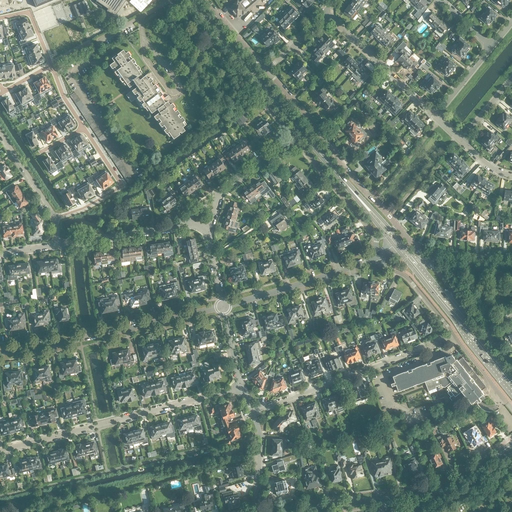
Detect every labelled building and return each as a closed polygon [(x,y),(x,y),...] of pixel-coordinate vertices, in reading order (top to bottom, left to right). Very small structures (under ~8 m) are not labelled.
[(95,0),(95,1),(95,2),(95,3),(96,3),(97,2),(107,9),(106,11),(113,15),(113,16),(114,16),(115,15),(116,15),(116,14),(125,0),(95,0)] [(130,0),(129,2),(140,12),(151,0),(130,0)] [(238,1),(235,4),(230,8),(238,18),(243,14),(244,15),(247,12),(247,11),(260,0),(239,0),(239,1),(238,1)] [(299,0),(299,1),(298,2),(301,5),(302,4),(309,9),(311,7),(309,6),(312,3),(308,0),(299,0)] [(358,12),(359,12),(362,7),(353,0),(350,5),(358,12)] [(424,0),(420,0),(416,5),(414,7),(418,11),(414,15),(418,19),(427,7),(425,5),(427,3),(424,0)] [(84,1),(71,6),(76,17),(84,14),(83,10),(87,8),(84,1)] [(350,5),(345,10),(349,13),(347,15),(353,19),(356,14),(357,15),(359,13),(358,12),(350,5)] [(486,10),(484,13),(493,21),(493,20),(495,21),(496,19),(495,18),(496,18),(495,17),(497,15),(491,10),(493,8),(488,5),(485,9),(486,10)] [(292,17),(295,19),(298,16),(297,16),(299,14),(291,7),(289,9),(290,10),(287,13),(292,17)] [(385,11),(377,19),(380,22),(387,14),(385,11)] [(426,11),(418,21),(420,23),(424,18),(431,25),(438,18),(437,18),(431,12),(428,15),(427,14),(429,13),(426,11)] [(289,24),(290,24),(291,22),(292,23),(295,19),(292,17),(287,13),(285,15),(284,14),(282,17),(289,24)] [(480,15),(478,17),(487,24),(488,22),(490,24),(492,21),(484,13),(481,16),(480,15)] [(105,16),(96,20),(100,27),(109,23),(105,16)] [(290,24),(289,24),(282,17),(283,18),(280,20),(279,19),(277,21),(285,29),(286,27),(287,27),(290,24)] [(26,18),(15,23),(17,29),(28,24),(26,18)] [(436,29),(443,22),(442,21),(441,21),(438,18),(437,18),(431,25),(436,29)] [(367,28),(371,24),(366,20),(362,24),(367,28)] [(436,29),(434,31),(440,37),(443,35),(441,34),(446,29),(447,30),(450,27),(445,22),(444,23),(443,22),(436,29)] [(28,24),(17,29),(20,35),(31,30),(28,24)] [(380,29),(375,25),(372,29),(373,30),(369,35),(372,39),(375,36),(376,37),(382,31),(383,30),(381,28),(380,29)] [(273,42),(274,44),(280,39),(271,29),(266,34),(265,33),(264,33),(273,42)] [(31,30),(20,35),(18,36),(21,42),(25,40),(33,36),(31,30)] [(382,31),(376,37),(381,42),(380,43),(388,34),(383,30),(382,31)] [(268,46),(273,42),(264,33),(259,37),(268,46)] [(393,39),(388,34),(380,43),(381,45),(382,44),(385,47),(388,44),(390,45),(393,42),(391,40),(393,39)] [(321,39),(328,46),(332,41),(326,35),(323,38),(322,38),(321,39)] [(458,45),(467,53),(467,52),(469,50),(467,48),(469,46),(463,41),(464,40),(460,37),(455,43),(458,45)] [(321,42),(317,47),(323,52),(324,53),(325,54),(330,48),(328,46),(321,39),(319,41),(321,42)] [(28,48),(26,48),(28,54),(39,50),(37,44),(28,48)] [(464,56),(467,53),(458,45),(455,48),(451,52),(455,55),(456,53),(462,58),(464,56)] [(324,53),(323,52),(317,47),(312,51),(317,56),(315,58),(318,60),(320,58),(320,59),(322,57),(322,56),(324,53)] [(401,56),(397,61),(399,63),(400,63),(403,65),(409,58),(407,56),(408,55),(405,52),(406,51),(403,49),(399,53),(401,56)] [(39,50),(28,54),(30,60),(41,56),(39,50)] [(111,58),(111,59),(114,62),(109,65),(112,69),(114,67),(116,71),(114,72),(117,76),(119,75),(121,78),(119,79),(122,83),(124,81),(129,88),(131,86),(133,89),(126,95),(131,102),(138,97),(151,114),(153,112),(155,115),(153,117),(156,121),(158,119),(160,122),(158,124),(161,127),(163,126),(165,129),(163,130),(166,134),(168,133),(173,139),(179,135),(178,134),(180,132),(181,134),(184,131),(182,127),(185,126),(182,122),(184,121),(182,117),(179,119),(177,115),(179,114),(177,110),(175,112),(172,109),(174,107),(172,103),(170,105),(167,102),(171,99),(168,95),(162,99),(160,96),(161,96),(154,86),(157,83),(149,73),(143,77),(138,71),(140,69),(137,66),(135,67),(133,64),(135,63),(132,59),(130,60),(128,57),(130,56),(127,52),(125,54),(123,50),(116,55),(117,56),(116,57),(115,56),(111,58)] [(41,56),(30,60),(32,66),(33,66),(33,67),(36,66),(35,65),(43,62),(41,57),(41,56)] [(349,67),(355,61),(350,56),(342,64),(345,66),(346,65),(348,68),(349,67)] [(404,64),(403,65),(408,70),(411,67),(412,68),(417,63),(411,56),(409,58),(404,64)] [(444,65),(452,71),(455,68),(454,68),(456,66),(446,57),(441,63),(444,65)] [(294,65),(304,77),(304,76),(302,75),(308,70),(299,61),(294,65)] [(352,74),(355,72),(362,65),(360,63),(359,65),(355,61),(349,67),(348,68),(347,69),(352,74)] [(299,81),(304,77),(294,65),(294,66),(295,67),(289,73),(291,76),(293,75),(299,81)] [(362,65),(355,72),(360,77),(366,70),(363,67),(363,66),(362,65)] [(449,75),(452,71),(444,65),(442,68),(440,66),(439,67),(438,68),(437,67),(436,69),(440,72),(441,71),(447,76),(449,74),(449,75)] [(437,90),(439,87),(439,86),(441,84),(435,79),(436,78),(431,74),(426,81),(427,82),(437,90)] [(42,79),(39,80),(46,92),(51,89),(45,77),(42,79)] [(39,81),(34,83),(41,95),(46,92),(39,80),(39,81)] [(437,90),(427,82),(425,85),(423,85),(421,85),(420,87),(424,90),(425,89),(431,93),(432,91),(434,93),(436,90),(437,90)] [(27,88),(21,91),(28,103),(33,100),(27,88)] [(327,94),(325,92),(326,91),(323,88),(319,92),(321,95),(315,100),(319,105),(330,97),(330,96),(331,95),(329,93),(327,94)] [(20,91),(16,94),(23,106),(28,103),(21,91),(21,92),(20,91)] [(383,105),(392,96),(388,91),(387,91),(386,91),(385,91),(384,92),(384,93),(385,93),(385,94),(384,95),(382,93),(376,98),(383,105)] [(395,98),(392,96),(386,102),(386,103),(384,105),(386,107),(385,108),(387,111),(391,107),(397,100),(398,99),(396,98),(395,98)] [(330,97),(319,105),(320,106),(322,104),(326,110),(330,106),(332,108),(337,104),(330,97)] [(6,99),(1,102),(7,110),(6,111),(7,113),(8,113),(10,115),(16,112),(7,99),(6,100),(6,99)] [(402,105),(397,100),(391,107),(393,109),(392,110),(395,113),(402,105)] [(247,110),(234,119),(239,126),(247,120),(244,116),(247,113),(247,114),(249,112),(247,110)] [(414,117),(414,116),(410,112),(402,120),(404,122),(405,121),(408,123),(414,117)] [(500,117),(508,124),(510,121),(511,122),(511,120),(511,118),(505,113),(503,115),(502,114),(500,117)] [(68,114),(63,117),(70,129),(75,125),(71,119),(72,118),(70,116),(69,116),(68,114)] [(408,123),(407,124),(409,126),(410,125),(412,128),(413,128),(419,121),(416,118),(417,118),(415,115),(414,116),(414,117),(408,123)] [(63,117),(57,121),(59,123),(65,133),(70,130),(69,129),(70,129),(63,117)] [(392,129),(396,125),(400,120),(398,117),(393,122),(389,126),(392,129)] [(505,127),(508,124),(500,117),(497,121),(498,121),(496,123),(504,130),(506,128),(505,127)] [(346,131),(351,136),(360,128),(358,125),(356,126),(351,119),(346,123),(350,128),(346,131)] [(261,131),(269,125),(269,124),(266,121),(264,122),(263,120),(256,125),(258,127),(256,129),(258,133),(261,131)] [(424,128),(424,127),(424,126),(419,121),(413,128),(412,128),(411,129),(412,129),(410,131),(412,133),(415,130),(417,133),(421,128),(421,129),(422,129),(423,129),(424,129),(424,128)] [(51,124),(46,127),(52,140),(52,139),(57,136),(53,126),(51,124)] [(269,125),(261,131),(262,131),(258,134),(261,137),(264,135),(265,135),(268,132),(270,134),(273,132),(272,130),(272,129),(269,125)] [(46,127),(40,130),(46,142),(49,140),(49,141),(52,140),(46,127)] [(361,128),(360,128),(351,136),(350,137),(352,139),(350,140),(353,144),(363,135),(361,133),(363,131),(361,128)] [(32,131),(25,134),(32,147),(37,145),(36,144),(38,144),(32,131)] [(484,136),(485,137),(492,143),(495,140),(496,141),(498,138),(489,131),(487,133),(484,136)] [(77,138),(76,138),(84,150),(89,147),(81,135),(77,138)] [(244,154),(249,150),(244,143),(247,141),(244,137),(241,139),(239,141),(240,142),(240,143),(238,145),(244,154)] [(492,152),(495,149),(493,147),(495,145),(492,143),(485,137),(483,140),(484,141),(482,143),(488,148),(487,148),(492,152)] [(76,138),(71,142),(76,149),(79,153),(84,150),(76,138)] [(61,148),(60,148),(68,159),(73,156),(71,153),(65,144),(61,147),(61,148)] [(234,148),(232,149),(238,158),(244,154),(238,145),(234,148)] [(232,149),(230,147),(222,153),(225,157),(228,155),(235,164),(237,162),(236,161),(239,158),(238,158),(232,149)] [(60,148),(55,151),(63,163),(68,159),(60,148)] [(498,161),(501,157),(504,153),(502,150),(495,158),(498,161)] [(371,172),(381,163),(378,160),(380,159),(378,157),(380,155),(377,152),(370,158),(372,161),(366,166),(366,167),(366,168),(367,169),(368,169),(368,168),(371,172)] [(451,167),(459,158),(454,154),(453,154),(452,154),(451,154),(451,155),(450,155),(450,156),(451,157),(445,163),(450,168),(451,167)] [(213,163),(219,171),(225,167),(220,161),(223,159),(219,155),(217,157),(218,158),(215,160),(216,161),(213,163)] [(47,158),(43,161),(48,169),(47,170),(49,172),(50,171),(51,174),(57,170),(49,158),(48,159),(47,158)] [(459,158),(451,167),(452,167),(453,166),(455,168),(454,169),(457,171),(458,170),(457,170),(464,163),(465,162),(463,160),(462,161),(459,158)] [(385,159),(381,163),(371,172),(377,178),(378,178),(379,178),(379,177),(380,177),(380,176),(380,175),(390,166),(389,164),(391,162),(389,160),(387,162),(385,159)] [(214,175),(219,171),(213,163),(208,167),(214,175)] [(469,168),(464,163),(457,170),(458,170),(460,173),(459,174),(461,176),(469,168)] [(0,173),(2,173),(6,180),(10,177),(7,172),(10,170),(7,166),(3,168),(1,165),(0,166),(0,173)] [(214,175),(208,167),(205,169),(204,168),(202,170),(201,168),(198,170),(201,175),(204,173),(209,179),(214,175)] [(292,169),(289,171),(295,179),(294,180),(296,182),(304,175),(300,170),(299,171),(297,168),(293,171),(292,169)] [(275,185),(281,180),(277,174),(277,173),(275,170),(268,174),(275,185)] [(105,171),(100,175),(108,186),(111,184),(113,182),(108,176),(109,175),(108,173),(107,174),(105,171)] [(190,181),(196,189),(201,185),(196,179),(199,177),(196,172),(193,174),(193,175),(191,176),(192,179),(190,181)] [(100,175),(95,178),(103,189),(108,186),(100,175)] [(304,175),(296,182),(298,184),(299,183),(301,187),(304,184),(308,188),(309,187),(309,188),(311,186),(311,185),(308,181),(304,175)] [(477,188),(483,178),(482,177),(482,178),(477,175),(471,185),(474,186),(474,185),(477,187),(476,188),(477,188)] [(480,189),(483,190),(488,182),(484,180),(485,179),(483,178),(477,188),(479,190),(480,189)] [(184,185),(190,193),(196,189),(190,181),(189,181),(189,180),(186,181),(187,182),(184,185)] [(254,185),(259,192),(264,188),(259,181),(254,185)] [(87,182),(82,185),(89,197),(94,194),(87,182)] [(483,190),(481,193),(487,196),(492,189),(493,189),(494,188),(494,187),(494,186),(493,186),(494,185),(488,182),(483,190)] [(442,191),(444,188),(439,184),(437,187),(436,185),(430,192),(436,197),(437,198),(440,195),(439,194),(442,190),(442,191)] [(10,198),(20,191),(17,185),(6,192),(10,198)] [(82,185),(77,188),(83,201),(88,198),(89,197),(82,185)] [(185,197),(190,193),(184,185),(181,187),(180,186),(178,187),(177,186),(174,188),(177,192),(180,190),(185,197)] [(259,192),(254,185),(249,188),(254,196),(256,198),(261,195),(259,192)] [(162,194),(172,207),(177,203),(172,196),(175,194),(170,187),(167,189),(169,192),(167,193),(166,191),(164,192),(163,192),(163,194),(162,194)] [(249,200),(254,196),(249,188),(244,192),(244,193),(241,195),(243,198),(246,196),(249,200)] [(270,189),(267,191),(272,198),(275,196),(270,189)] [(68,190),(62,194),(63,196),(62,197),(64,199),(65,199),(69,207),(75,203),(73,199),(71,196),(71,197),(68,190)] [(23,195),(20,191),(10,198),(13,204),(14,204),(16,202),(23,197),(22,196),(23,195)] [(170,208),(172,207),(162,194),(160,195),(163,200),(160,202),(163,206),(162,206),(164,208),(161,210),(161,212),(162,213),(164,213),(166,211),(167,213),(171,210),(170,208)] [(292,207),(291,207),(288,202),(284,196),(280,199),(285,204),(288,208),(289,209),(292,207)] [(318,196),(309,204),(315,210),(324,202),(324,201),(325,201),(325,200),(325,199),(324,198),(323,198),(322,198),(322,199),(320,197),(319,197),(318,196)] [(19,208),(27,203),(23,197),(16,202),(14,204),(16,206),(18,205),(19,208)] [(288,202),(291,207),(297,202),(293,198),(288,202)] [(435,204),(429,199),(426,202),(431,208),(435,204)] [(228,212),(240,216),(241,213),(238,213),(239,209),(237,208),(238,205),(232,203),(231,206),(230,206),(228,212)] [(280,232),(289,226),(285,221),(287,220),(282,212),(288,208),(285,204),(277,210),(280,214),(270,221),(275,228),(277,227),(280,232)] [(133,219),(150,217),(148,206),(141,207),(141,209),(131,210),(130,211),(130,214),(132,214),(133,219)] [(252,211),(262,217),(264,213),(254,207),(252,211)] [(480,214),(486,220),(489,217),(486,214),(487,213),(484,210),(480,214)] [(36,211),(31,215),(33,218),(34,230),(32,230),(32,231),(32,232),(31,232),(31,233),(31,234),(32,234),(33,234),(38,234),(38,235),(42,234),(41,232),(43,232),(42,229),(43,229),(42,221),(41,220),(36,211)] [(226,218),(236,221),(236,218),(239,219),(240,216),(228,212),(226,218)] [(415,225),(422,217),(423,215),(420,212),(419,213),(417,212),(415,215),(414,214),(412,217),(412,218),(411,219),(411,220),(411,221),(413,222),(413,223),(415,225)] [(320,216),(315,220),(315,219),(314,220),(316,223),(318,222),(321,226),(325,223),(328,226),(338,217),(338,216),(338,215),(337,215),(337,214),(336,215),(335,215),(333,213),(332,214),(331,213),(323,220),(320,216)] [(424,227),(426,224),(426,223),(428,220),(426,218),(427,217),(423,215),(422,217),(415,225),(418,227),(419,227),(421,228),(422,228),(423,226),(424,227)] [(238,222),(226,218),(224,224),(225,225),(224,228),(229,230),(228,231),(235,233),(238,222)] [(455,230),(456,220),(452,219),(452,225),(449,224),(449,227),(448,227),(448,228),(444,227),(442,235),(441,237),(444,238),(445,237),(447,238),(448,238),(448,237),(449,235),(450,232),(450,231),(451,228),(452,228),(452,229),(455,230)] [(467,239),(468,229),(465,229),(465,227),(461,227),(461,220),(456,220),(455,230),(455,231),(461,231),(460,240),(467,240),(467,239)] [(10,236),(8,226),(5,226),(5,225),(2,225),(3,238),(10,237),(9,236),(10,236)] [(442,235),(444,227),(440,226),(440,225),(437,225),(436,228),(435,232),(435,234),(435,235),(436,235),(438,236),(438,237),(441,237),(442,235)] [(343,235),(347,246),(351,244),(350,243),(354,241),(354,240),(356,239),(357,238),(356,237),(355,236),(354,237),(353,234),(349,235),(347,231),(348,230),(346,226),(340,229),(341,233),(342,233),(343,235)] [(318,242),(314,243),(318,255),(325,253),(323,247),(325,246),(324,245),(328,243),(325,234),(321,235),(322,239),(317,240),(318,242)] [(339,239),(333,241),(335,247),(338,247),(339,248),(347,246),(343,235),(338,236),(339,239)] [(196,245),(195,239),(190,240),(190,239),(182,241),(183,246),(184,246),(185,248),(187,248),(187,247),(196,245)] [(162,243),(163,253),(164,257),(171,256),(171,255),(173,255),(172,245),(169,245),(169,242),(162,243)] [(312,258),(318,255),(314,243),(304,246),(306,252),(309,251),(312,258)] [(197,252),(196,245),(187,247),(187,248),(188,254),(197,252)] [(134,248),(135,261),(143,260),(141,247),(134,248)] [(129,262),(135,261),(134,248),(127,249),(129,262)] [(129,262),(127,249),(122,249),(122,253),(120,254),(121,262),(124,262),(129,262)] [(294,265),(299,263),(298,263),(300,262),(298,254),(300,253),(298,249),(293,251),(294,254),(291,255),(294,265)] [(115,263),(114,260),(113,250),(106,251),(107,261),(108,261),(108,264),(115,263)] [(197,252),(188,254),(189,260),(199,258),(197,252)] [(294,265),(291,255),(287,257),(286,254),(282,256),(283,259),(285,259),(287,266),(289,266),(294,265)] [(49,260),(50,271),(51,271),(51,272),(54,271),(54,270),(57,270),(61,270),(60,263),(59,264),(58,259),(49,260)] [(266,263),(269,273),(273,271),(275,270),(272,259),(269,260),(269,262),(266,263)] [(269,273),(266,263),(262,264),(262,262),(259,263),(262,274),(264,274),(269,273)] [(29,274),(28,264),(15,265),(16,275),(16,276),(19,276),(19,274),(26,273),(26,275),(29,274)] [(237,267),(241,281),(245,279),(247,278),(243,265),(237,267)] [(236,282),(241,281),(237,267),(230,269),(234,282),(236,281),(236,282)] [(198,280),(195,281),(198,292),(201,291),(201,290),(205,289),(203,282),(206,281),(205,276),(198,277),(198,280)] [(198,292),(195,281),(192,282),(191,280),(187,281),(191,293),(194,292),(194,293),(198,292)] [(371,282),(367,282),(367,283),(364,283),(363,291),(361,291),(361,298),(367,298),(367,294),(371,294),(371,282)] [(371,282),(371,294),(375,295),(375,296),(378,296),(378,295),(379,283),(371,282)] [(170,286),(167,287),(169,298),(177,297),(176,292),(179,291),(178,285),(174,286),(174,283),(170,284),(171,285),(170,285),(170,286)] [(405,287),(404,287),(401,283),(394,288),(396,292),(398,291),(400,295),(397,296),(401,302),(409,297),(406,291),(407,291),(405,287)] [(169,298),(167,287),(166,285),(162,286),(157,287),(158,290),(156,290),(157,296),(161,295),(162,300),(169,298)] [(137,295),(139,305),(146,304),(145,300),(150,299),(148,289),(143,290),(143,291),(140,292),(140,294),(137,295)] [(343,291),(346,302),(347,304),(350,303),(351,305),(358,303),(355,294),(352,295),(350,289),(343,291)] [(343,303),(346,302),(343,291),(337,293),(338,300),(335,301),(338,307),(344,305),(343,303)] [(132,294),(121,296),(123,304),(130,302),(131,307),(139,305),(137,295),(132,296),(132,294)] [(111,300),(107,301),(109,312),(117,310),(116,305),(119,304),(118,297),(111,299),(111,300)] [(328,305),(325,298),(319,300),(322,309),(325,308),(326,312),(330,311),(332,310),(331,304),(328,305)] [(104,302),(104,299),(96,301),(98,309),(101,308),(102,313),(109,312),(107,301),(104,302)] [(314,316),(316,315),(320,314),(318,310),(322,309),(319,300),(312,303),(315,310),(312,310),(314,316)] [(56,304),(53,305),(55,314),(58,314),(59,321),(67,320),(67,319),(69,318),(67,309),(58,311),(56,304)] [(416,309),(413,305),(408,310),(405,306),(400,310),(402,312),(403,311),(410,320),(412,319),(420,313),(417,309),(416,309)] [(303,313),(301,306),(294,308),(297,317),(301,316),(302,320),(308,318),(306,312),(303,313)] [(369,318),(373,319),(377,308),(374,307),(372,312),(369,318)] [(294,308),(288,310),(289,314),(285,315),(286,317),(288,324),(295,322),(294,319),(298,318),(297,317),(294,308)] [(43,315),(39,315),(41,325),(48,324),(47,321),(49,321),(48,317),(49,317),(48,310),(43,311),(43,315)] [(35,312),(29,313),(30,319),(31,319),(31,323),(34,323),(34,326),(41,325),(39,315),(36,316),(35,312)] [(270,315),(273,325),(276,324),(277,327),(282,326),(281,321),(279,321),(277,313),(270,315)] [(14,317),(16,329),(21,329),(21,328),(23,328),(22,326),(25,326),(24,323),(25,322),(24,315),(21,315),(21,314),(18,314),(18,316),(14,317)] [(263,337),(266,337),(264,331),(271,329),(270,326),(273,325),(270,315),(264,317),(266,325),(262,326),(263,328),(260,328),(263,337)] [(11,330),(16,329),(14,317),(7,318),(4,319),(6,328),(7,328),(7,329),(9,329),(9,330),(11,329),(11,330)] [(251,320),(251,317),(246,318),(247,321),(241,322),(243,329),(252,327),(253,327),(259,325),(258,320),(255,321),(254,319),(251,320)] [(431,332),(432,329),(428,323),(425,324),(423,322),(424,321),(422,318),(415,324),(416,326),(419,324),(420,325),(420,324),(422,326),(421,330),(422,331),(425,335),(431,332)] [(252,327),(243,329),(242,329),(244,336),(249,335),(250,338),(255,337),(255,334),(254,330),(253,330),(253,327),(252,327)] [(393,348),(395,347),(395,346),(398,345),(395,337),(398,337),(394,328),(389,330),(392,337),(388,339),(392,347),(393,348)] [(412,331),(411,328),(407,330),(408,333),(411,341),(415,339),(414,339),(418,337),(415,330),(412,331)] [(211,331),(203,333),(206,344),(213,343),(212,336),(214,335),(213,331),(211,332),(211,331)] [(408,342),(411,341),(408,333),(403,335),(402,331),(397,333),(400,342),(403,340),(404,343),(407,341),(408,342)] [(206,344),(203,333),(203,332),(199,333),(199,334),(196,335),(197,340),(195,341),(197,347),(206,344)] [(367,340),(372,354),(374,353),(376,354),(378,354),(379,353),(379,351),(375,341),(378,340),(375,334),(368,337),(369,339),(367,340)] [(176,339),(179,350),(182,350),(183,352),(187,351),(185,344),(186,343),(186,341),(184,341),(183,337),(176,339)] [(172,355),(175,354),(179,353),(179,350),(176,339),(172,340),(172,341),(169,341),(172,355)] [(392,347),(388,339),(385,340),(384,339),(381,340),(385,350),(388,349),(389,349),(391,349),(391,347),(392,347)] [(360,342),(365,356),(367,358),(369,358),(370,357),(370,355),(372,354),(367,340),(360,342)] [(247,352),(259,349),(260,349),(259,341),(251,343),(251,344),(246,345),(247,352)] [(150,345),(152,356),(153,359),(164,357),(161,346),(158,347),(157,344),(153,345),(153,344),(150,345)] [(351,353),(354,361),(355,362),(357,361),(357,360),(358,360),(358,359),(360,359),(357,350),(360,349),(358,344),(355,345),(356,347),(354,348),(355,351),(351,353)] [(143,361),(145,361),(149,360),(149,357),(152,356),(150,345),(146,345),(146,347),(142,347),(144,357),(142,357),(143,361)] [(249,358),(259,356),(261,355),(259,349),(247,352),(249,358)] [(119,352),(122,363),(126,362),(126,363),(127,364),(130,363),(130,361),(136,360),(135,354),(130,355),(129,350),(119,352)] [(346,354),(345,351),(343,352),(347,364),(351,363),(352,363),(353,363),(353,362),(354,361),(351,353),(346,354)] [(119,364),(122,363),(119,352),(112,353),(114,359),(110,360),(111,365),(115,365),(115,366),(119,365),(119,364)] [(447,389),(447,390),(449,392),(447,392),(451,397),(450,398),(454,403),(458,400),(458,401),(463,398),(462,397),(464,395),(472,404),(477,400),(479,403),(481,401),(479,398),(484,394),(482,391),(486,387),(485,386),(482,382),(481,381),(478,377),(477,376),(478,376),(474,372),(473,371),(474,371),(470,367),(469,366),(470,366),(466,362),(465,361),(466,361),(462,357),(458,361),(457,360),(456,360),(452,355),(446,357),(446,356),(431,362),(430,362),(426,363),(427,364),(412,369),(408,370),(408,371),(393,376),(395,382),(391,384),(392,387),(396,385),(398,392),(414,386),(417,384),(417,385),(425,382),(428,391),(436,388),(435,387),(441,385),(442,386),(445,387),(447,386),(448,388),(447,389)] [(259,356),(249,358),(250,364),(249,364),(250,368),(251,368),(253,367),(257,365),(257,363),(259,363),(258,358),(259,358),(259,356)] [(334,370),(335,369),(332,360),(331,357),(325,360),(326,362),(329,371),(332,370),(333,370),(334,370)] [(338,368),(339,367),(342,366),(339,357),(332,360),(335,369),(336,368),(337,369),(338,368)] [(71,360),(68,361),(70,373),(74,373),(78,373),(78,372),(81,371),(80,365),(76,366),(75,360),(72,361),(71,360)] [(312,379),(313,377),(316,375),(313,365),(311,360),(305,363),(305,365),(310,378),(312,379)] [(313,365),(316,375),(321,374),(323,375),(323,373),(319,360),(314,362),(315,364),(313,365)] [(70,373),(68,361),(65,362),(64,362),(61,363),(62,368),(58,369),(59,375),(63,374),(63,376),(66,375),(66,374),(70,373)] [(204,382),(211,381),(212,380),(209,369),(207,362),(203,363),(205,370),(202,371),(204,379),(203,379),(204,382)] [(209,369),(212,380),(216,379),(216,378),(218,377),(217,374),(219,374),(219,372),(218,372),(216,363),(212,364),(213,368),(209,369)] [(40,366),(42,379),(46,378),(47,381),(51,381),(48,366),(45,367),(44,365),(40,366)] [(42,379),(40,366),(36,367),(37,368),(33,368),(35,383),(39,382),(39,379),(42,379)] [(10,384),(14,383),(12,370),(5,371),(6,381),(5,381),(5,384),(3,385),(4,390),(10,389),(11,388),(10,384)] [(12,370),(14,383),(18,383),(19,385),(22,384),(20,371),(17,371),(17,370),(12,370)] [(185,373),(189,386),(192,385),(192,384),(195,383),(192,371),(185,373)] [(256,383),(265,376),(260,371),(252,377),(253,379),(253,380),(255,383),(256,383)] [(298,382),(299,383),(302,382),(302,381),(305,380),(301,371),(295,373),(298,382)] [(182,388),(179,377),(178,373),(170,375),(174,389),(178,388),(178,389),(182,388)] [(182,388),(189,386),(185,373),(178,375),(179,377),(182,388)] [(295,385),(299,383),(298,382),(295,373),(288,375),(292,385),(295,384),(295,385)] [(263,389),(267,377),(265,376),(256,383),(259,387),(259,388),(260,388),(260,389),(262,389),(263,389)] [(276,379),(280,390),(280,391),(284,389),(284,388),(286,387),(282,377),(276,380),(276,379)] [(156,383),(158,394),(162,393),(162,392),(165,391),(162,379),(159,380),(159,382),(156,383)] [(275,392),(275,391),(280,390),(276,379),(273,379),(270,391),(271,391),(271,393),(273,393),(274,392),(275,392)] [(152,396),(149,385),(145,386),(144,383),(141,384),(144,397),(148,396),(148,397),(152,396)] [(158,394),(156,383),(155,383),(156,384),(149,386),(149,385),(152,396),(155,395),(156,396),(157,395),(158,395),(158,394)] [(354,399),(356,398),(365,395),(362,388),(364,387),(363,384),(359,386),(355,387),(355,388),(353,389),(355,393),(352,394),(354,399)] [(127,402),(125,391),(122,392),(121,388),(116,389),(119,398),(118,399),(118,400),(121,400),(121,402),(124,402),(124,403),(127,402)] [(125,391),(127,402),(137,400),(136,396),(134,397),(132,389),(125,391)] [(340,404),(337,395),(330,397),(334,407),(336,414),(340,412),(346,410),(343,403),(340,404)] [(336,414),(334,407),(330,397),(323,400),(328,412),(332,411),(333,415),(336,414)] [(80,404),(75,405),(78,415),(85,413),(82,402),(79,403),(80,404)] [(222,406),(220,403),(215,405),(217,411),(219,411),(221,414),(231,410),(230,406),(229,403),(222,406)] [(320,414),(319,412),(315,403),(308,406),(312,415),(315,414),(316,417),(320,416),(321,418),(325,416),(323,413),(320,414)] [(75,405),(69,407),(71,417),(78,415),(75,405)] [(311,421),(311,419),(309,416),(312,415),(308,406),(301,408),(306,421),(307,423),(311,421)] [(71,417),(69,407),(65,408),(64,407),(61,407),(64,419),(71,417)] [(45,413),(48,423),(49,422),(50,423),(53,423),(53,421),(55,421),(54,415),(57,414),(55,409),(52,409),(53,410),(45,412),(45,413)] [(231,410),(221,414),(222,417),(220,418),(222,425),(228,423),(227,419),(234,417),(231,410)] [(296,419),(293,411),(290,413),(290,412),(285,414),(286,414),(289,423),(293,421),(294,422),(297,421),(296,419)] [(40,425),(48,423),(45,413),(37,415),(40,425)] [(37,415),(37,414),(30,416),(30,415),(26,416),(28,422),(31,421),(32,427),(36,426),(37,427),(39,426),(39,425),(40,425),(37,415)] [(289,423),(286,414),(280,417),(277,421),(285,427),(289,423)] [(444,432),(441,425),(449,421),(446,415),(440,418),(440,420),(429,425),(431,430),(439,426),(440,428),(439,429),(443,437),(438,439),(442,447),(445,446),(448,452),(456,448),(454,444),(456,443),(454,439),(452,440),(450,437),(447,438),(444,432)] [(190,417),(193,426),(193,427),(193,429),(197,428),(197,431),(202,430),(199,419),(198,419),(197,416),(195,416),(190,417)] [(490,436),(495,433),(494,432),(496,431),(492,425),(497,422),(493,416),(489,418),(491,421),(483,426),(490,436)] [(188,433),(189,433),(188,430),(190,430),(190,428),(193,427),(193,426),(190,417),(184,418),(186,427),(187,430),(188,433)] [(15,431),(23,429),(20,418),(13,420),(13,421),(15,431)] [(184,418),(179,420),(177,421),(180,428),(178,429),(180,435),(184,434),(183,431),(187,430),(184,418)] [(15,431),(13,421),(6,423),(9,433),(15,431)] [(285,427),(277,421),(273,425),(273,426),(273,427),(273,428),(274,428),(274,429),(275,429),(278,430),(278,431),(283,431),(283,430),(285,427)] [(2,423),(0,423),(0,430),(1,435),(9,433),(6,423),(2,424),(2,423)] [(163,424),(165,433),(166,437),(170,436),(170,438),(174,437),(174,434),(172,434),(169,423),(168,423),(163,424)] [(229,426),(228,423),(222,425),(225,431),(227,430),(228,433),(239,430),(236,423),(229,426)] [(157,425),(159,435),(165,433),(163,424),(157,425)] [(151,431),(150,432),(152,440),(160,438),(159,435),(157,425),(152,427),(150,427),(151,431)] [(305,435),(306,434),(303,427),(297,429),(305,435)] [(477,444),(484,440),(476,427),(469,431),(472,435),(470,435),(473,441),(475,439),(477,444)] [(136,431),(138,440),(142,439),(142,442),(145,441),(142,430),(140,430),(136,431)] [(239,430),(228,433),(231,441),(234,440),(234,439),(238,438),(238,437),(242,436),(241,433),(240,434),(239,430)] [(133,445),(139,443),(138,440),(136,431),(130,432),(132,442),(133,445)] [(132,442),(130,432),(125,434),(123,435),(126,446),(129,445),(128,443),(132,442)] [(334,437),(336,442),(338,441),(345,438),(343,434),(334,437)] [(273,439),(273,447),(284,448),(285,438),(280,437),(280,440),(273,439)] [(86,443),(89,453),(93,452),(93,454),(96,453),(95,449),(96,449),(94,445),(93,442),(91,443),(90,442),(86,443)] [(86,454),(89,453),(86,443),(83,444),(83,445),(80,446),(83,455),(83,456),(86,455),(86,454)] [(301,452),(309,450),(307,443),(299,445),(301,452)] [(83,455),(80,446),(80,445),(77,446),(75,447),(74,448),(74,449),(75,450),(73,451),(75,458),(77,458),(77,459),(78,459),(79,459),(80,458),(80,457),(80,456),(83,455)] [(284,455),(285,451),(285,448),(284,448),(273,447),(272,455),(282,456),(282,455),(284,455)] [(59,451),(61,461),(65,460),(65,461),(68,460),(67,456),(68,456),(67,452),(66,452),(65,450),(63,450),(62,449),(59,450),(59,451)] [(440,465),(442,464),(439,458),(442,457),(438,450),(435,452),(436,454),(429,458),(430,459),(429,460),(430,462),(431,462),(434,468),(436,467),(438,467),(439,466),(440,465)] [(52,452),(55,462),(58,461),(58,462),(62,462),(61,461),(59,451),(56,452),(55,451),(52,452)] [(51,463),(55,462),(52,452),(49,453),(49,454),(46,454),(46,457),(47,461),(48,465),(52,464),(51,463)] [(274,473),(286,470),(285,465),(286,465),(285,462),(297,459),(295,454),(274,460),(275,465),(272,466),(274,473)] [(415,460),(404,465),(409,476),(413,474),(414,475),(417,474),(417,472),(420,471),(416,463),(421,461),(418,455),(414,457),(415,460)] [(385,460),(381,461),(384,475),(392,473),(391,468),(392,468),(389,456),(384,457),(385,460)] [(33,470),(30,458),(30,457),(27,458),(27,459),(23,460),(26,471),(29,470),(30,473),(34,472),(33,470)] [(33,470),(33,469),(37,468),(37,469),(40,468),(37,457),(34,458),(33,457),(30,458),(33,470)] [(22,472),(26,471),(23,460),(20,461),(16,462),(19,474),(23,473),(22,472)] [(346,463),(345,460),(341,461),(342,467),(348,466),(352,478),(356,477),(357,478),(359,477),(360,476),(363,475),(361,465),(356,466),(355,464),(351,465),(351,462),(346,463)] [(384,475),(381,461),(370,463),(371,467),(373,467),(375,477),(384,475)] [(8,470),(7,465),(4,466),(4,465),(0,466),(3,478),(3,479),(7,478),(6,477),(9,476),(10,477),(15,476),(14,469),(12,470),(11,469),(8,470)] [(331,483),(342,480),(339,469),(338,465),(334,466),(335,470),(328,471),(330,475),(329,476),(331,483)] [(241,469),(241,466),(230,468),(230,469),(227,470),(228,474),(231,473),(232,478),(242,476),(241,469)] [(309,468),(314,487),(320,485),(318,475),(317,475),(315,466),(309,468)] [(309,468),(305,469),(304,469),(306,478),(305,478),(307,488),(314,487),(309,468)] [(219,486),(219,488),(229,485),(228,481),(223,482),(221,475),(216,476),(217,481),(216,481),(217,486),(219,486)] [(287,483),(292,482),(291,478),(286,479),(286,480),(283,481),(283,480),(281,480),(281,481),(274,483),(275,486),(274,486),(275,492),(276,491),(277,494),(278,494),(278,495),(281,494),(281,493),(284,492),(284,494),(288,493),(288,492),(288,491),(287,486),(287,483)] [(211,496),(215,495),(214,489),(213,485),(209,485),(210,490),(211,493),(202,494),(203,500),(198,501),(198,502),(195,503),(196,507),(199,507),(200,509),(205,508),(205,510),(210,509),(209,505),(212,504),(210,498),(209,496),(211,495),(211,496)] [(237,495),(235,495),(234,492),(232,491),(222,494),(221,495),(222,499),(224,498),(225,505),(227,504),(228,509),(233,508),(233,506),(236,505),(237,504),(236,500),(238,500),(237,495)] [(179,511),(179,509),(183,508),(181,498),(177,499),(178,506),(163,509),(163,511),(179,511)]
